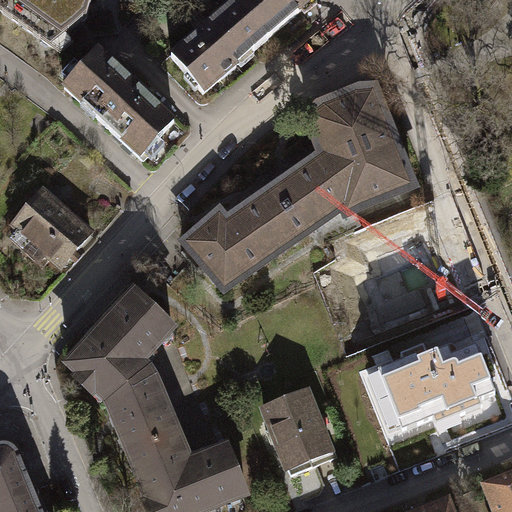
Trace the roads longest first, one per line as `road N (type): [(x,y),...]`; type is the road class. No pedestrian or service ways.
road 1 (residential): [(381,19),(217,141),(22,361)]
road 2 (residential): [(511,333),(381,19)]
road 3 (residential): [(339,511),(511,441)]
road 4 (residential): [(86,511),(22,361)]
